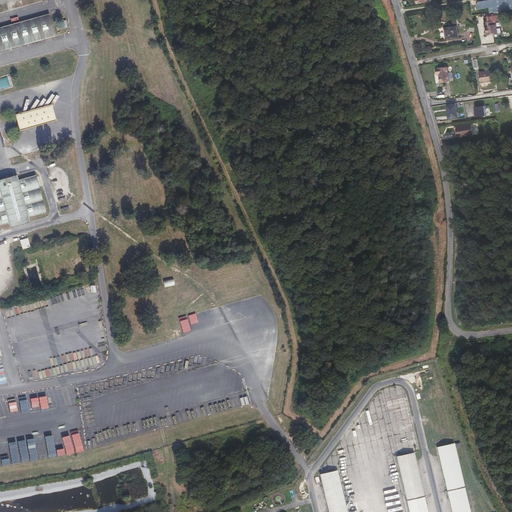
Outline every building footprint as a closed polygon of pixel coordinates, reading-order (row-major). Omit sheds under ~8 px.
[(511,0),(492,0),(476,2),(477,10),(489,8),(490,13),(511,9),(511,0)] [(39,21),(43,40),(55,36),(49,15),(39,18),(39,21)] [(0,51),(43,40),(39,21),(39,18),(0,28),(0,51)] [(494,26),(493,21),(484,23),(486,31),(487,31),(487,35),(498,34),(496,26),(494,26)] [(459,37),(457,26),(444,28),(446,39),(459,37)] [(448,67),(437,68),(438,75),(439,75),(441,83),(450,82),(448,67)] [(481,83),(489,81),(487,71),(479,72),(481,83)] [(458,117),(456,105),(447,107),(449,115),(454,115),(454,118),(458,117)] [(484,106),(475,107),(477,117),(486,116),(484,106)] [(52,108),(15,116),(18,130),(55,122),(52,108)] [(474,135),(472,125),(457,127),(458,137),(474,135)] [(27,218),(46,212),(35,175),(17,180),(16,175),(0,179),(0,225),(8,223),(10,228),(29,223),(27,218)] [(22,249),(29,247),(27,239),(20,241),(22,249)] [(164,287),(174,286),(173,278),(163,280),(164,287)] [(34,392),(37,407),(44,406),(41,391),(34,392)] [(28,412),(35,411),(33,393),(26,394),(28,412)] [(26,413),(24,394),(17,395),(18,414),(26,413)] [(6,397),(10,416),(17,414),(13,396),(6,397)] [(240,397),(242,405),(249,404),(247,396),(240,397)] [(63,442),(56,443),(58,455),(65,454),(63,442)] [(451,511),(470,511),(467,498),(454,443),(436,447),(448,498),(451,511)] [(409,511),(427,511),(423,491),(413,452),(396,457),(408,509),(409,511)] [(346,511),(337,470),(320,474),(328,511),(346,511)] [(282,504),(284,502),(285,499),(284,497),(283,494),(280,493),(277,493),(275,494),(273,496),(272,499),(273,501),(274,504),(277,505),(279,505),(282,504)]
